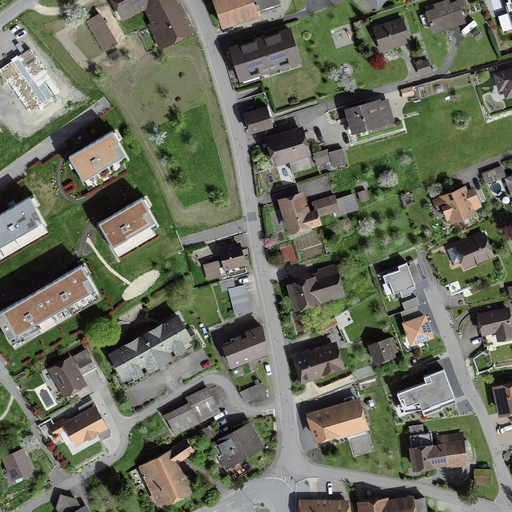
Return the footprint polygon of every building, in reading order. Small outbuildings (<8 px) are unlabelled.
[(161,45),(188,32),(171,0),(114,0),(122,14),(145,2),(149,11),(152,9),(155,14),(152,16),(156,24),(150,27),(151,28),(152,28),(161,45)] [(280,3),(279,0),(216,0),(214,1),(223,25),(259,13),(258,10),(280,3)] [(384,0),(366,0),(377,9),(384,0)] [(427,13),(434,32),(446,28),(444,25),(463,18),(457,2),(449,5),(448,1),(435,5),(436,9),(427,13)] [(100,14),(87,21),(104,50),(117,43),(100,14)] [(377,27),(384,48),(405,41),(403,36),(408,35),(402,19),(377,27)] [(290,30),(230,49),(240,79),(300,59),(290,30)] [(113,61),(121,55),(118,50),(109,55),(113,61)] [(427,60),(416,63),(420,75),(431,72),(427,60)] [(511,94),(511,70),(497,75),(500,88),(505,87),(507,95),(511,94)] [(401,89),(403,96),(413,94),(411,87),(401,89)] [(346,110),(353,132),(392,120),(387,101),(379,103),(379,101),(346,110)] [(253,114),(246,116),(250,131),(272,124),(267,107),(252,112),(253,114)] [(286,136),(269,141),(275,163),(307,154),(300,129),(285,134),(286,136)] [(69,156),(85,184),(128,159),(112,131),(69,156)] [(330,161),(327,149),(314,153),(317,165),(330,161)] [(347,163),(343,149),(329,153),(333,167),(347,163)] [(483,174),(486,182),(505,175),(501,167),(483,174)] [(465,194),(463,189),(442,197),(447,208),(444,209),(448,218),(451,216),(453,220),(472,212),(467,202),(469,201),(469,197),(466,194),(465,194)] [(287,215),(292,231),(319,222),(317,216),(315,211),(310,213),(307,206),(303,207),(300,194),(282,200),(284,206),(281,207),(284,215),(287,215)] [(336,199),(340,212),(357,206),(352,194),(336,199)] [(339,209),(334,195),(313,202),(315,211),(317,216),(339,209)] [(29,197),(0,213),(0,243),(3,249),(46,225),(29,197)] [(98,223),(115,251),(158,226),(142,198),(98,223)] [(484,234),(447,249),(453,264),(463,260),(464,263),(475,258),(476,262),(492,255),(484,234)] [(280,248),(284,260),(290,258),(291,262),(297,260),(293,244),(280,248)] [(228,276),(247,271),(239,245),(221,250),(224,259),(204,264),(207,279),(227,274),(228,275),(227,275),(228,276)] [(399,269),(383,275),(386,282),(389,281),(393,293),(415,285),(414,283),(421,280),(415,262),(408,265),(407,262),(398,265),(399,269)] [(81,265),(39,289),(55,317),(97,293),(81,265)] [(321,277),(291,286),(296,306),(328,297),(327,294),(341,290),(334,265),(319,269),(321,277)] [(234,313),(250,309),(244,285),(235,287),(232,278),(219,281),(222,291),(228,290),(234,313)] [(0,323),(11,343),(55,317),(39,289),(0,311),(0,323)] [(497,329),(499,339),(511,336),(511,328),(508,309),(480,315),(483,332),(497,329)] [(111,354),(123,375),(145,362),(150,370),(158,366),(156,361),(161,358),(164,363),(172,358),(167,350),(189,337),(177,316),(148,332),(150,334),(147,335),(146,334),(142,336),(143,338),(141,339),(139,337),(111,354)] [(424,316),(405,323),(412,342),(431,335),(424,316)] [(266,351),(261,326),(259,327),(257,322),(245,327),(249,336),(242,339),(240,335),(230,339),(232,343),(224,346),(232,365),(266,351)] [(376,362),(393,355),(387,338),(370,344),(376,362)] [(305,356),(297,359),(304,381),(304,380),(322,374),(321,371),(341,364),(335,346),(311,354),(309,349),(303,351),(305,356)] [(85,349),(73,356),(76,362),(89,355),(85,349)] [(50,369),(65,395),(85,383),(70,358),(50,369)] [(455,398),(440,359),(426,364),(429,373),(424,375),(427,381),(397,392),(404,411),(421,405),(422,408),(440,402),(441,403),(455,398)] [(252,399),(254,403),(268,397),(261,382),(239,392),(244,401),(252,399)] [(511,383),(495,387),(501,412),(511,409),(511,383)] [(175,433),(219,411),(209,389),(187,400),(189,404),(163,416),(168,420),(175,433)] [(311,418),(317,438),(367,423),(361,403),(311,418)] [(65,423),(76,443),(105,426),(94,407),(65,423)] [(262,445),(250,423),(218,441),(223,450),(220,451),(228,464),(262,445)] [(204,440),(217,432),(212,424),(199,431),(204,440)] [(410,435),(415,467),(465,460),(461,434),(437,437),(438,445),(432,446),(430,433),(410,435)] [(158,503),(185,490),(173,464),(194,450),(186,439),(169,451),(140,465),(144,474),(143,475),(144,476),(145,476),(148,483),(149,483),(158,503)] [(3,456),(13,478),(31,470),(22,448),(3,456)] [(38,462),(46,475),(52,470),(44,458),(38,462)] [(491,484),(491,469),(476,468),(476,483),(491,484)] [(363,504),(364,511),(426,511),(424,497),(393,502),(392,499),(363,504)] [(88,511),(86,506),(81,509),(75,498),(57,507),(59,511),(88,511)] [(301,502),(301,511),(347,511),(348,503),(301,502)]
